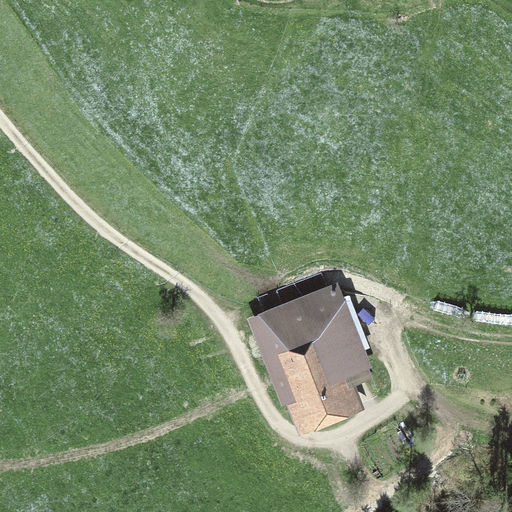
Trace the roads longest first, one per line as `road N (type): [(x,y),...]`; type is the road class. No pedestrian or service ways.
road 1 (track): [(409,395),(313,449),(267,422),(197,296),(105,235),(0,128)]
road 2 (track): [(409,395),(413,336),(430,330),(511,338)]
